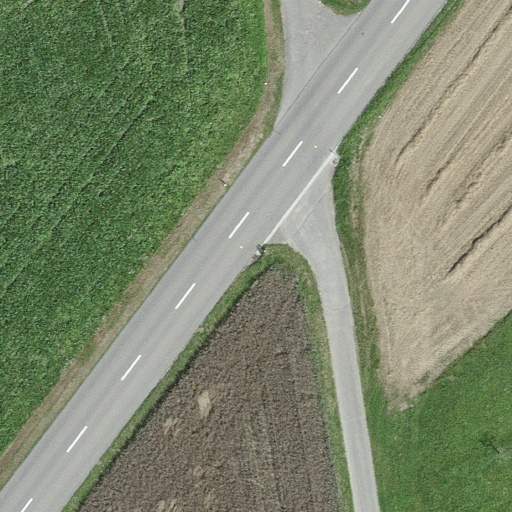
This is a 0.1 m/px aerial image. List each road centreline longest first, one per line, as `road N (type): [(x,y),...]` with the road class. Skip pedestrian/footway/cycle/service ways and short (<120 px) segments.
road 1 (tertiary): [(23,511),(409,0)]
road 2 (track): [(289,0),(367,511)]
